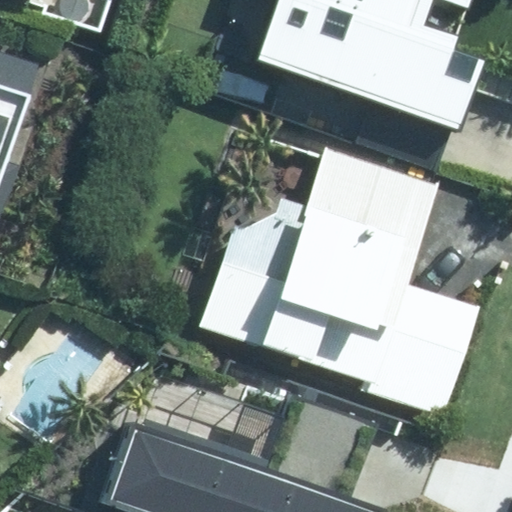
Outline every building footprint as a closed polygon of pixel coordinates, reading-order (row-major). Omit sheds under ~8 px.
[(46,0),(0,0),(0,1),(41,17),(46,0)] [(463,0),(267,0),(247,55),(457,133),(485,56),(448,43),(463,0)] [(0,252),(55,62),(0,46),(0,252)] [(310,200),(235,174),(184,321),(436,409),(472,304),(413,284),(448,185),(330,144),(310,200)] [(126,407),(100,488),(175,511),(350,511),(381,416),(281,385),(260,450),(126,407)]
